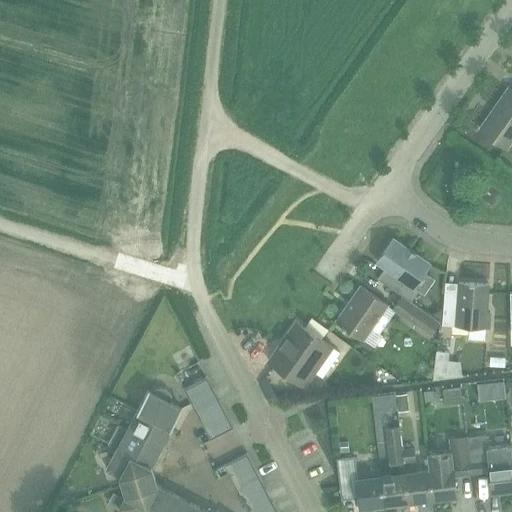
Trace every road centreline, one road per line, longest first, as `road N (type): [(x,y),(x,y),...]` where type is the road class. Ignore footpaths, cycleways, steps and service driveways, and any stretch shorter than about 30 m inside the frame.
road 1 (residential): [(264,426),(194,276),(219,0)]
road 2 (residential): [(387,190),(511,9)]
road 3 (track): [(0,217),(194,276)]
road 4 (residential): [(511,248),(459,241),(387,190)]
